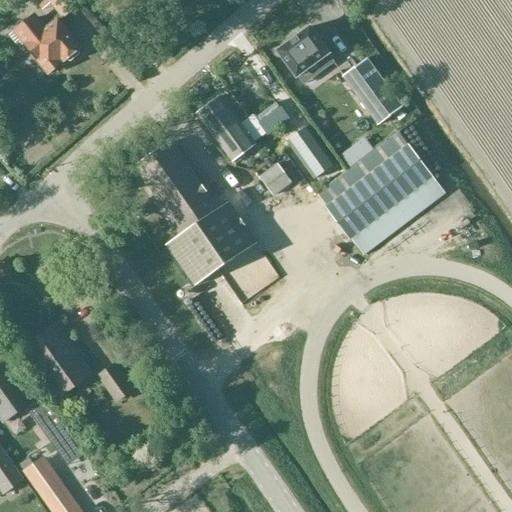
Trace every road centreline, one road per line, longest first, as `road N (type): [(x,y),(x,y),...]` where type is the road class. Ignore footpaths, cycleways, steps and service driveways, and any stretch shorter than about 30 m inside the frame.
road 1 (tertiary): [(283,511),(58,184)]
road 2 (tertiary): [(58,184),(272,0)]
